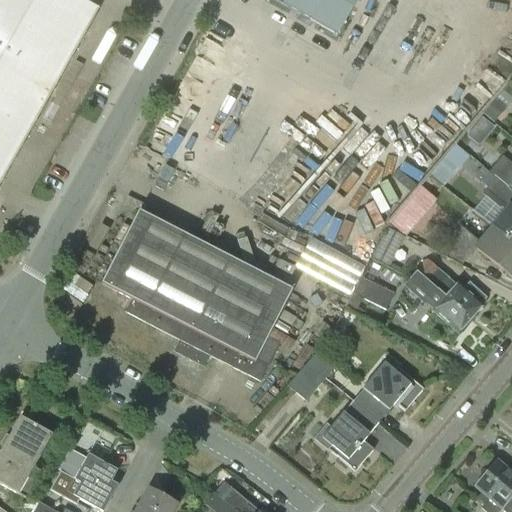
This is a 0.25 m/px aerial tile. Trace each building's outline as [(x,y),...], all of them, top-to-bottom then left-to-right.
[(0,0),(0,182),(97,10),(78,0),(0,0)] [(271,0),(298,15),(296,20),(306,26),(308,21),(336,37),(356,0),(271,0)] [(275,179),(305,194),(332,140),(302,125),(275,179)] [(489,172),(508,187),(511,182),(511,164),(502,156),(489,172)] [(371,250),(404,180),(381,169),(348,239),(371,250)] [(502,212),(490,227),(511,244),(511,209),(508,206),(511,201),(511,192),(494,178),(481,194),(502,212)] [(178,342),(172,353),(202,369),(208,357),(258,383),(278,345),(266,339),(290,292),(137,213),(100,285),(130,301),(124,314),(178,342)] [(511,279),(511,244),(490,227),(476,243),(457,228),(436,254),(460,266),(474,249),(511,280),(511,279)] [(372,259),(388,267),(402,238),(386,230),(372,259)] [(482,307),(480,306),(485,300),(468,284),(463,290),(457,285),(456,287),(438,271),(426,260),(415,272),(427,284),(427,283),(436,291),(469,321),(482,307)] [(427,284),(415,272),(403,285),(416,296),(417,295),(434,310),(432,312),(457,334),(469,321),(436,291),(427,283),(427,284)] [(353,296),(385,311),(393,295),(362,279),(353,296)] [(286,388),(305,403),(336,366),(318,352),(286,388)] [(362,391),(353,403),(377,423),(394,404),(404,413),(422,391),(395,368),(394,370),(383,361),(377,368),(379,369),(361,390),(362,391)] [(377,423),(353,403),(343,414),(342,414),(325,434),(323,433),(318,440),(329,449),(327,451),(354,473),(372,451),(362,443),(368,435),(377,423)] [(0,452),(0,486),(24,500),(39,472),(32,468),(50,436),(19,419),(0,452)] [(102,511),(116,487),(109,483),(115,472),(87,457),(63,500),(76,507),(79,501),(99,511),(102,511)] [(511,475),(496,462),(486,474),(511,496),(511,475)] [(206,487),(215,496),(225,504),(234,511),(261,511),(260,511),(259,511),(255,511),(245,503),(244,504),(224,487),(231,479),(221,470),(206,487)] [(511,511),(511,496),(486,474),(473,488),(481,495),(477,500),(483,506),(480,510),(482,511),(511,511)] [(171,511),(175,506),(147,490),(134,511),(171,511)] [(234,511),(225,504),(215,496),(207,506),(214,511),(234,511)]
